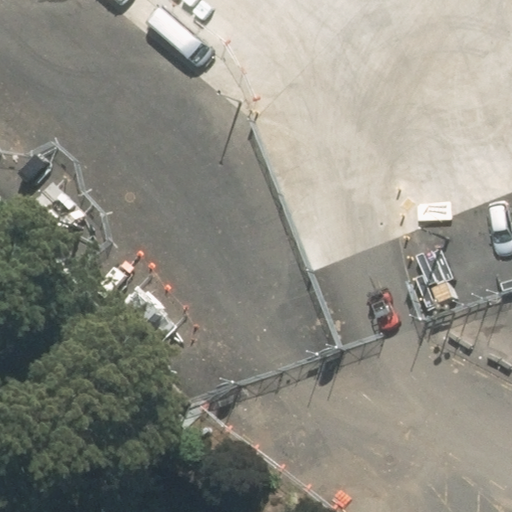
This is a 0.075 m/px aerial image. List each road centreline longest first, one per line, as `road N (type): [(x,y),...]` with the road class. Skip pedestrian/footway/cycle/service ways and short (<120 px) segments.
road 1 (unclassified): [(386,402),(308,349),(93,108),(0,27)]
road 2 (unclassified): [(386,402),(444,403),(511,433)]
road 3 (unclassified): [(387,511),(358,454),(368,411),(386,402)]
